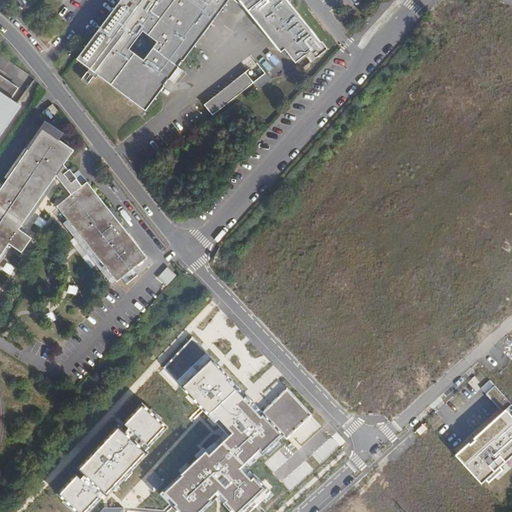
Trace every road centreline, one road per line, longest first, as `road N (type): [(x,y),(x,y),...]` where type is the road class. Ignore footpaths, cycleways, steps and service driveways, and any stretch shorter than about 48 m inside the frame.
road 1 (residential): [(183,250),(202,239),(418,0)]
road 2 (residential): [(0,24),(183,250)]
road 3 (residential): [(372,448),(183,250)]
road 4 (residential): [(511,323),(372,448)]
